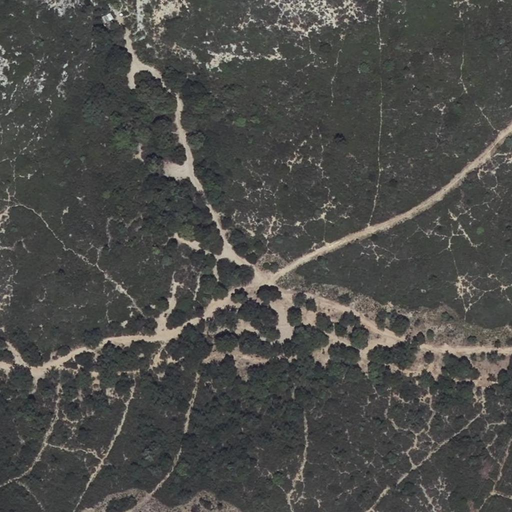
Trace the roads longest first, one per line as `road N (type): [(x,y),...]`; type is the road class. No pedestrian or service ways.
road 1 (track): [(0,364),(26,372),(95,342),(163,335),(267,276)]
road 2 (track): [(267,276),(281,289),(401,331),(439,341),(511,342)]
